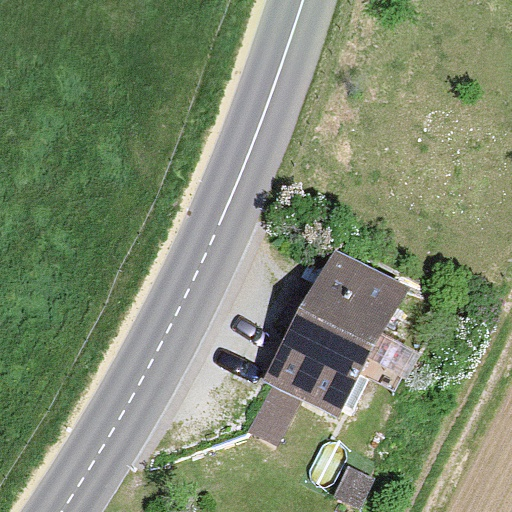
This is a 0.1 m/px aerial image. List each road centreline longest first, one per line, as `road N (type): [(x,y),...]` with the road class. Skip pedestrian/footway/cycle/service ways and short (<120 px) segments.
road 1 (tertiary): [(60,511),(139,385),(218,225),(300,0)]
road 2 (track): [(408,511),(511,307)]
